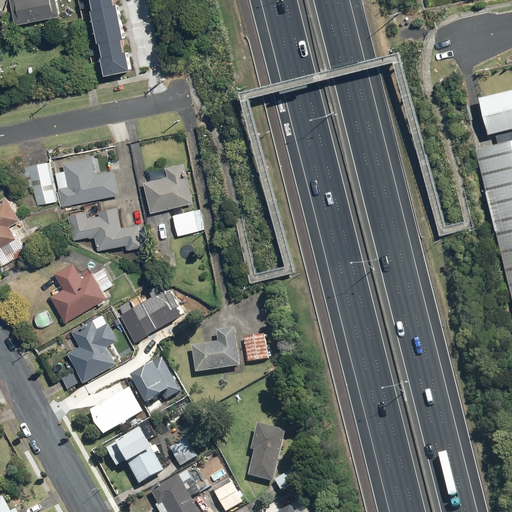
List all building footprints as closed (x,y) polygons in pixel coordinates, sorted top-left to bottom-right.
[(57,0),(10,0),(15,27),(61,17),(57,0)] [(95,0),(97,7),(94,7),(100,41),(103,41),(106,54),(104,55),(107,73),(134,68),(130,49),(127,49),(124,36),(127,35),(120,3),(118,3),(116,0),(95,0)] [(511,88),(483,95),(492,133),(511,128),(511,88)] [(511,139),(481,147),(511,275),(511,139)] [(96,157),(65,163),(66,172),(56,174),(63,208),(121,196),(116,169),(99,173),(96,157)] [(58,201),(50,165),(21,171),(24,189),(34,187),(38,205),(58,201)] [(177,237),(207,231),(202,210),(185,213),(183,207),(194,205),(189,177),(184,178),(182,168),(168,171),(169,176),(144,181),(150,213),(174,208),(175,213),(173,214),(177,237)] [(0,267),(17,258),(15,253),(26,247),(22,240),(25,238),(17,223),(22,220),(8,195),(0,199),(0,267)] [(126,229),(121,205),(101,209),(100,203),(84,206),(86,213),(68,216),(74,242),(97,237),(99,250),(127,245),(128,250),(143,247),(139,226),(126,229)] [(104,292),(113,286),(107,277),(98,282),(93,274),(83,280),(74,265),(56,275),(64,288),(51,296),(67,323),(107,298),(104,292)] [(132,302),(120,309),(138,339),(186,311),(173,290),(168,295),(163,285),(150,293),(154,299),(137,309),(132,302)] [(120,343),(106,316),(73,333),(80,346),(68,352),(83,383),(119,365),(111,348),(120,343)] [(192,339),(191,366),(237,367),(237,329),(216,329),(216,339),(192,339)] [(248,363),(270,361),(268,334),(245,336),(248,363)] [(133,376),(148,403),(162,396),(165,401),(182,392),(164,359),(133,376)] [(72,372),(62,377),(68,389),(78,384),(72,372)] [(145,416),(132,390),(91,411),(104,437),(145,416)] [(158,436),(150,421),(139,427),(142,431),(107,448),(117,467),(128,462),(141,486),(164,474),(148,441),(158,436)] [(256,453),(250,477),(274,482),(285,432),(258,426),(252,452),(256,453)] [(198,460),(187,439),(171,447),(182,468),(198,460)] [(295,470),(277,481),(283,492),(302,482),(295,470)] [(199,495),(188,473),(153,491),(160,504),(156,506),(159,511),(198,511),(192,499),(199,495)] [(244,502),(234,482),(216,491),(226,511),(244,502)] [(0,511),(16,511),(13,511),(9,511),(3,500),(0,501),(0,511)]
